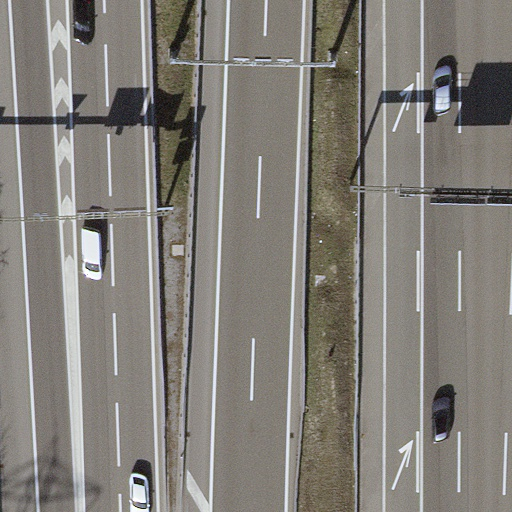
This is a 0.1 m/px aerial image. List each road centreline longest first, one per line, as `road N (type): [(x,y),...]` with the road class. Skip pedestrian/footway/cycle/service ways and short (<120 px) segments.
road 1 (motorway): [(29,0),(43,218),(91,511)]
road 2 (motorway): [(105,0),(122,511)]
road 3 (motorway): [(267,0),(250,511)]
road 4 (motorway): [(483,511),(492,0)]
